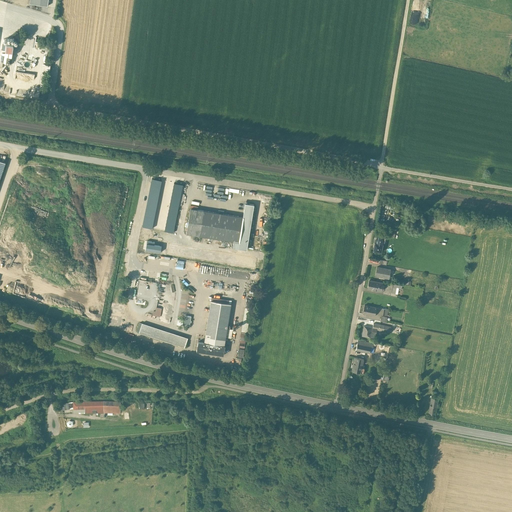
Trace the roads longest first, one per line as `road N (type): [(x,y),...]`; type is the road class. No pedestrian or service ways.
road 1 (unclassified): [(341,391),(375,206),(0,143)]
road 2 (secondary): [(511,439),(208,379),(0,314)]
road 3 (unclassified): [(0,3),(57,27),(51,104),(381,166)]
road 4 (unclassified): [(0,410),(65,390),(199,390)]
road 5 (track): [(381,166),(408,0)]
